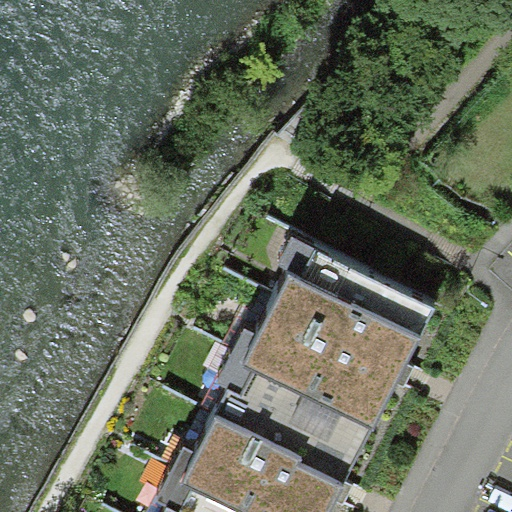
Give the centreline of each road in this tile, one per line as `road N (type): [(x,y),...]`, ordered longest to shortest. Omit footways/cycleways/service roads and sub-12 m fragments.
road 1 (track): [(270,147),(394,0)]
road 2 (residential): [(437,511),(511,373)]
